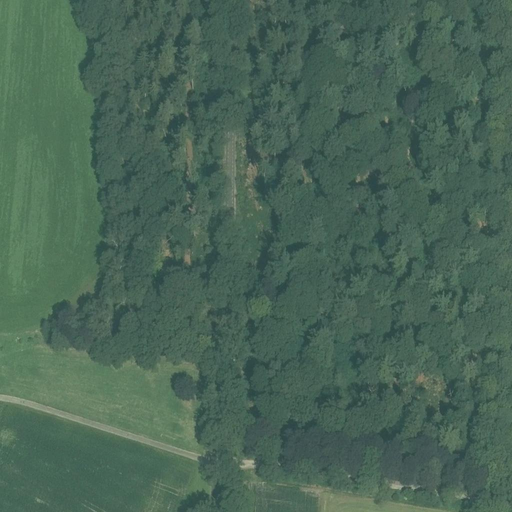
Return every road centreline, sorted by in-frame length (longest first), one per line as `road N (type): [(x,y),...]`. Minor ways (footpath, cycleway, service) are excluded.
road 1 (tertiary): [(223,511),(230,464),(231,0)]
road 2 (track): [(511,507),(230,464)]
